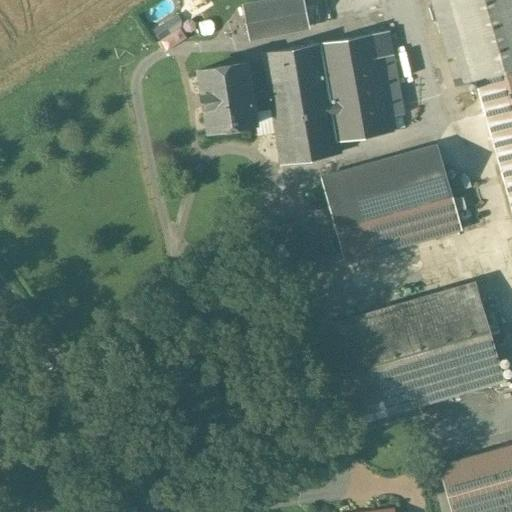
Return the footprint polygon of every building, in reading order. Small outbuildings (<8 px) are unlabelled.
[(302,0),(268,0),(241,5),(248,38),(308,26),(302,0)] [(511,0),(430,0),(454,86),(475,80),(475,79),(511,68),(511,0)] [(387,31),(262,53),(267,83),(263,84),(264,91),(250,93),(253,111),(272,108),(281,163),(334,154),(336,154),(337,154),(338,154),(340,153),(340,152),(340,150),(337,141),(391,131),(388,116),(379,59),(392,56),(387,31)] [(392,56),(379,59),(388,116),(401,114),(392,56)] [(245,62),(197,70),(201,94),(200,94),(202,106),(203,106),(207,131),(255,123),(253,111),(250,93),(245,62)] [(511,68),(475,79),(475,80),(511,212),(511,68)] [(436,145),(321,177),(336,231),(452,199),(436,145)] [(452,199),(336,231),(345,263),(461,231),(452,199)] [(297,227),(277,232),(267,250),(272,270),(290,280),(310,275),(320,257),(315,237),(297,227)] [(472,281),(317,327),(345,424),(500,378),(472,281)] [(511,443),(439,464),(452,511),(493,511),(511,507),(511,443)]
